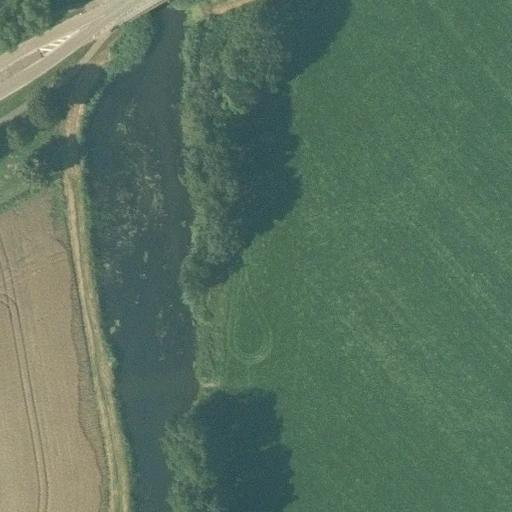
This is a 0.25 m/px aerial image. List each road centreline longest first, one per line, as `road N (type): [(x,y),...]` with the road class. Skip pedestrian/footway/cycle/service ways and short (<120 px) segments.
road 1 (secondary): [(0,91),(118,8)]
road 2 (secondary): [(118,8),(0,63)]
